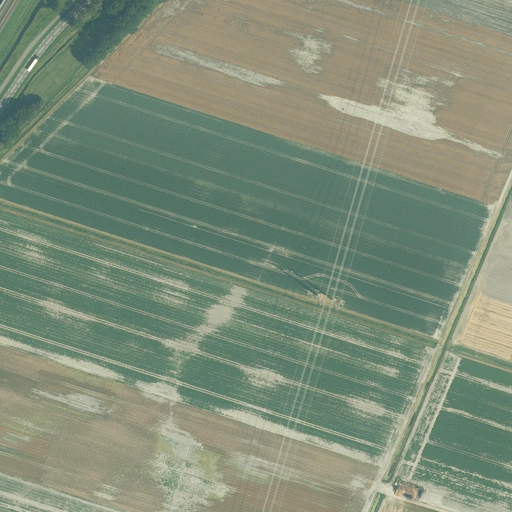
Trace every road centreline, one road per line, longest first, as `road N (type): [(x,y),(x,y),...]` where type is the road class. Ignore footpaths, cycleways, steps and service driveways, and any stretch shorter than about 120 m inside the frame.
road 1 (track): [(366,511),(511,174)]
road 2 (primary): [(0,107),(85,0)]
